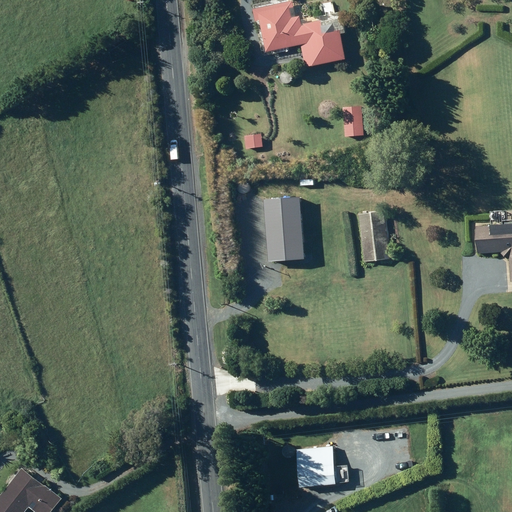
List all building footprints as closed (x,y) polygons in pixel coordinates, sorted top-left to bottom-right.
[(276,53),(289,51),(289,48),(302,45),(307,67),(348,59),(343,34),(347,33),(343,12),(318,17),(318,21),(303,24),(301,16),(297,17),(294,2),(255,9),(257,21),(262,20),(268,52),(275,50),(276,53)] [(363,107),(345,108),(347,136),(365,135),(363,107)] [(264,135),(246,136),(247,149),(264,148),(264,135)] [(385,211),(360,214),(365,262),(390,259),(385,211)] [(511,224),(478,227),(480,253),(504,252),(511,259),(511,271),(511,224)] [(334,447),(300,450),(303,488),(339,485),(339,483),(346,482),(345,466),(336,467),(334,447)] [(24,469),(0,498),(0,511),(25,511),(30,507),(37,511),(52,511),(63,499),(24,469)]
